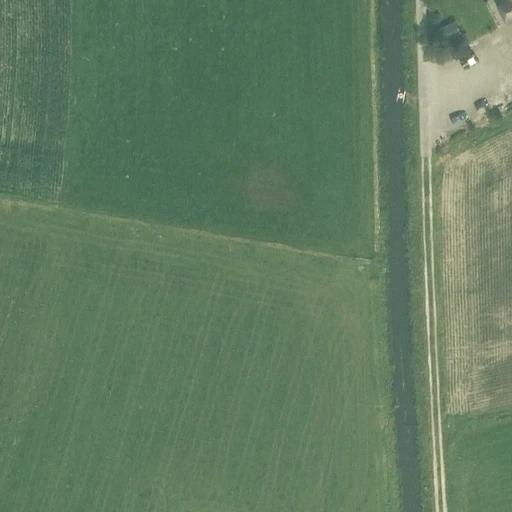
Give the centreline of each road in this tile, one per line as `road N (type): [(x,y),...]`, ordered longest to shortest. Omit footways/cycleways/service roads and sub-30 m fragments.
road 1 (track): [(422,152),(438,511)]
road 2 (unclassified): [(418,0),(422,152)]
